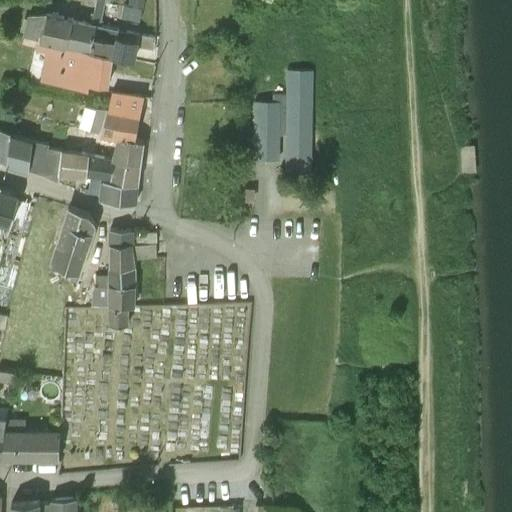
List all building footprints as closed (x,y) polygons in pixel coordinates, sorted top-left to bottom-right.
[(96,16),(94,28),(103,30),(111,32),(111,33),(114,34),(115,28),(139,33),(137,41),(140,41),(153,41),(155,30),(155,28),(140,25),(118,22),(117,21),(102,19),(104,0),(93,0),(91,15),(96,16)] [(46,7),(40,33),(40,34),(66,39),(78,41),(89,43),(94,28),(96,16),(91,15),(73,11),(46,6),(46,7)] [(40,33),(46,7),(28,8),(27,11),(24,11),(20,23),(23,24),(23,28),(24,29),(40,33)] [(246,24),(241,24),(229,23),(228,35),(250,36),(250,24),(246,24)] [(94,28),(89,43),(111,47),(110,48),(113,48),(135,54),(137,41),(139,33),(115,28),(114,34),(111,33),(111,32),(103,30),(94,28)] [(40,33),(24,29),(23,36),(36,40),(36,42),(46,45),(40,72),(70,78),(73,62),(74,62),(78,41),(66,39),(40,34),(40,33)] [(73,62),(70,78),(88,81),(89,76),(108,79),(113,48),(110,48),(111,47),(89,43),(78,41),(74,62),(73,62)] [(293,87),(312,88),(313,67),(294,66),(293,87)] [(107,102),(101,125),(101,128),(116,131),(134,132),(139,107),(143,88),(112,83),(107,102)] [(286,95),(285,129),(284,166),(311,166),(312,88),(293,87),(286,87),(286,95)] [(280,129),(280,95),(253,95),(252,153),(280,153),(280,129)] [(78,121),(85,121),(90,123),(91,118),(86,116),(88,109),(93,109),(96,100),(92,100),(83,99),(78,121)] [(91,118),(90,123),(101,125),(107,102),(96,100),(93,109),(88,109),(86,116),(91,118)] [(85,121),(78,121),(68,119),(64,133),(82,138),(85,121)] [(0,153),(7,156),(11,126),(0,122),(0,153)] [(11,126),(7,156),(7,157),(28,163),(32,133),(11,126)] [(110,172),(110,174),(137,177),(143,134),(134,132),(116,131),(112,149),(111,153),(113,153),(110,172)] [(32,133),(28,163),(44,167),(59,168),(62,142),(48,139),(49,136),(32,133)] [(62,142),(59,168),(86,169),(89,145),(62,142)] [(89,145),(86,169),(86,170),(90,171),(88,182),(85,181),(84,187),(98,189),(100,174),(110,174),(110,172),(113,153),(111,153),(112,149),(89,145)] [(100,174),(98,189),(98,193),(135,196),(137,177),(110,174),(100,174)] [(0,181),(0,217),(9,220),(9,219),(17,192),(18,187),(0,181)] [(241,182),(240,195),(253,196),(254,183),(241,182)] [(17,192),(9,219),(15,221),(17,214),(24,216),(30,196),(17,192)] [(52,257),(72,264),(79,266),(80,267),(96,219),(88,207),(67,200),(55,236),(49,256),(52,257)] [(133,238),(134,227),(133,224),(108,223),(108,237),(109,237),(131,237),(132,238),(133,238)] [(134,227),(133,238),(154,237),(155,237),(156,237),(156,226),(134,227)] [(108,278),(108,299),(128,298),(136,298),(136,278),(135,260),(134,252),(132,238),(131,237),(109,237),(109,261),(108,261),(108,267),(108,278)] [(133,238),(132,238),(134,252),(156,251),(155,237),(154,237),(133,238)] [(72,264),(52,257),(50,262),(62,266),(59,273),(58,273),(50,270),(45,285),(54,287),(70,291),(72,287),(67,285),(73,272),(69,271),(72,264)] [(69,271),(73,272),(77,273),(79,266),(72,264),(69,271)] [(95,278),(108,278),(108,267),(95,267),(95,278)] [(108,278),(95,278),(92,292),(92,298),(108,299),(108,278)] [(128,298),(108,299),(108,318),(128,317),(128,298)] [(0,361),(0,374),(12,377),(15,365),(0,361)] [(6,411),(4,421),(26,421),(27,411),(6,411)] [(4,421),(0,447),(0,452),(30,452),(30,421),(26,421),(4,421)] [(30,421),(30,452),(59,452),(60,422),(30,421)] [(40,496),(39,511),(75,511),(75,491),(51,493),(51,495),(40,496)] [(39,511),(40,496),(40,494),(11,495),(10,511),(39,511)] [(229,501),(229,511),(238,511),(239,501),(229,501)]
